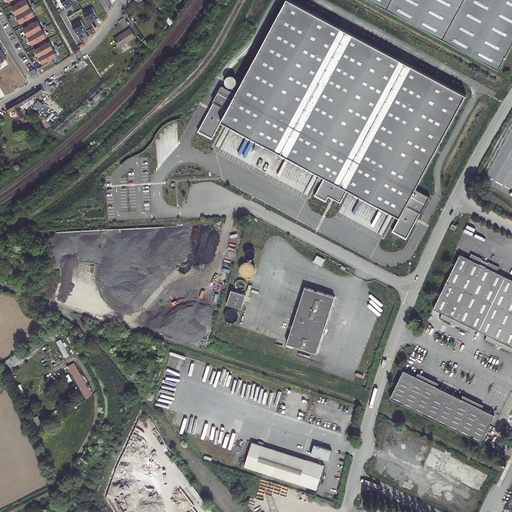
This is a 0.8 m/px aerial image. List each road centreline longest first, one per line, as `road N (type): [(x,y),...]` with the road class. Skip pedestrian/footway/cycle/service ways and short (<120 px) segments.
road 1 (unclassified): [(354,476),(413,290)]
road 2 (residential): [(249,207),(413,290)]
road 3 (residential): [(0,105),(86,51),(121,0)]
road 4 (residential): [(13,511),(60,485),(94,425),(95,391)]
